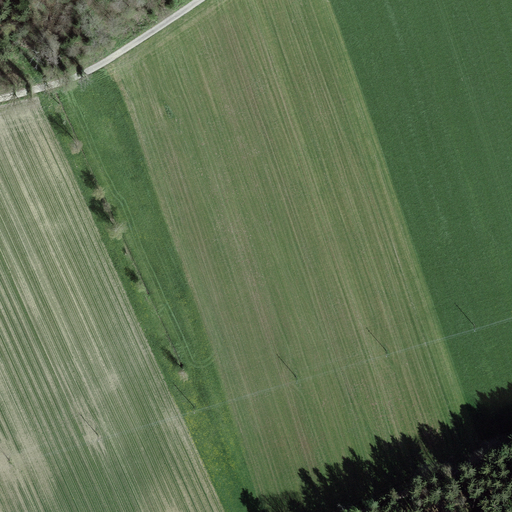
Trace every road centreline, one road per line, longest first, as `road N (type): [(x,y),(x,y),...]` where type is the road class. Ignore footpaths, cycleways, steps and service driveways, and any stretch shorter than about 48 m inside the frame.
road 1 (track): [(0,98),(72,78),(199,0)]
road 2 (track): [(511,447),(369,511)]
